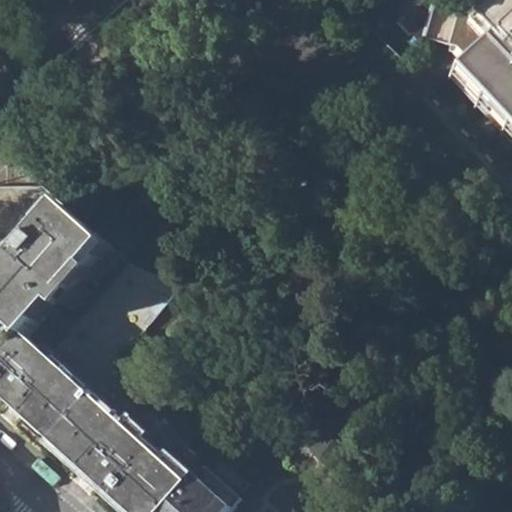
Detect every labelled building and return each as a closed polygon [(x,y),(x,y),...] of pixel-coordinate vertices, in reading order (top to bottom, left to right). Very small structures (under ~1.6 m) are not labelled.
[(404,0),(401,17),(425,42),(427,36),(436,0),(404,0)] [(454,71),(511,135),(511,0),(494,0),(490,4),(473,0),(436,0),(427,36),(458,43),(469,56),(454,71)] [(0,394),(127,511),(173,511),(207,472),(209,471),(134,401),(153,377),(130,355),(183,293),(111,246),(108,247),(44,190),(0,189),(0,255),(14,269),(0,285),(0,394)] [(305,461),(323,476),(347,447),(330,432),(305,461)] [(173,511),(233,511),(240,504),(207,472),(173,511)]
